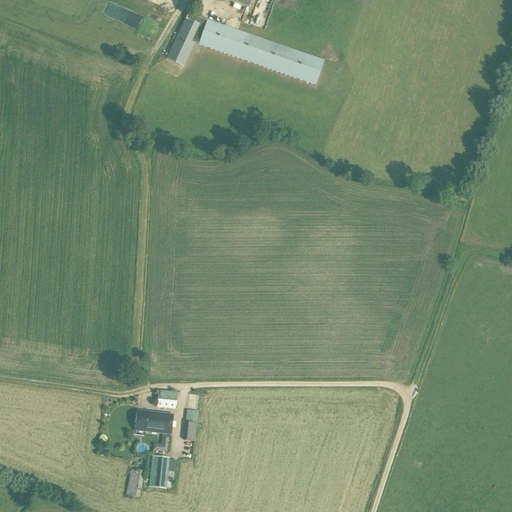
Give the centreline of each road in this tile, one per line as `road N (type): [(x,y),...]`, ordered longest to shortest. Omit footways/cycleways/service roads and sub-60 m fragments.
road 1 (track): [(374,511),(407,409),(401,391),(146,386),(136,378),(145,173),(125,118)]
road 2 (track): [(0,375),(129,393),(140,383)]
road 3 (track): [(125,118),(166,22),(188,0)]
